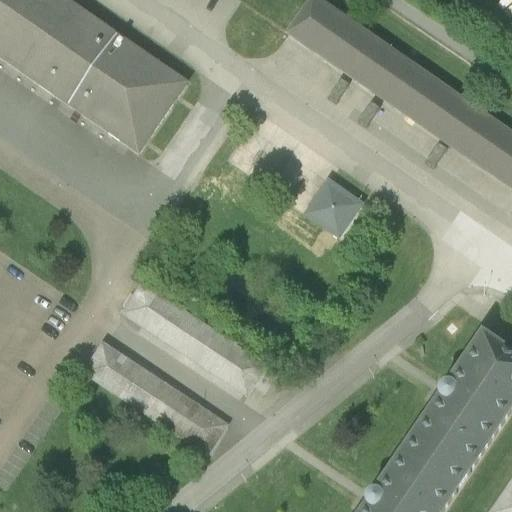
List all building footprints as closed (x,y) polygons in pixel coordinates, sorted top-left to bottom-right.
[(64,0),(0,0),(0,56),(140,154),(188,86),(64,0)] [(511,133),(314,2),(291,38),(511,184),(511,133)] [(145,287),(122,324),(249,403),(272,367),(145,287)] [(511,361),(485,344),(371,511),(462,511),(511,438),(511,361)] [(105,347),(84,381),(208,459),(229,425),(105,347)] [(511,511),(511,481),(491,511),(511,511)]
